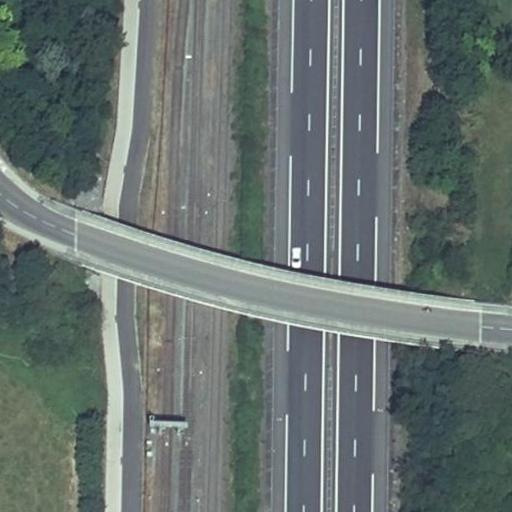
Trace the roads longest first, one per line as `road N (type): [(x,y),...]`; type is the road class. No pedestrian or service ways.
road 1 (tertiary): [(0,196),(75,237),(228,286),(363,314),(511,328)]
road 2 (unclassified): [(124,511),(131,226),(150,0)]
road 3 (motorway): [(312,0),(304,511)]
road 4 (motorway): [(353,511),(361,0)]
